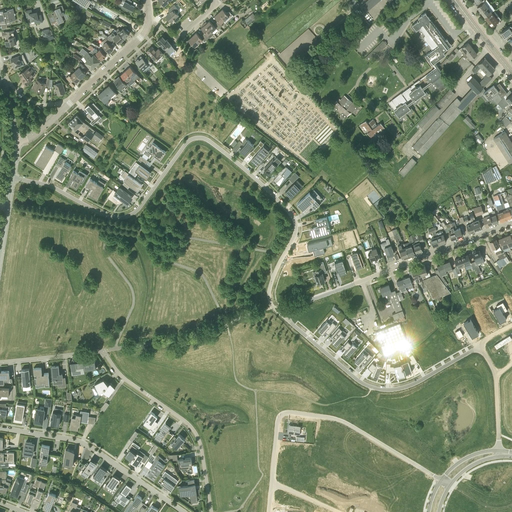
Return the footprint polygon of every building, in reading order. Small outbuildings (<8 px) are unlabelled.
[(73,0),(87,8),(91,1),(90,0),(73,0)] [(131,12),(135,6),(129,3),(130,0),(121,0),(125,1),(122,7),(131,12)] [(367,0),(357,9),(359,11),(362,8),(366,12),(379,0),(388,0),(389,1),(390,0),(367,0)] [(481,0),(475,4),(477,7),(481,12),(488,6),(484,1),(483,2),(481,0)] [(65,10),(62,5),(57,7),(57,8),(55,9),(56,10),(48,13),(52,24),(52,23),(57,21),(58,23),(64,21),(64,19),(70,17),(67,10),(65,10)] [(171,21),(178,15),(173,10),(176,7),(174,5),(168,10),(170,12),(166,16),(171,21)] [(488,6),(481,12),(485,17),(490,13),(492,11),(488,6)] [(1,24),(2,29),(7,28),(6,21),(13,19),(13,21),(16,20),(15,16),(16,14),(14,13),(13,8),(0,11),(0,22),(0,24),(1,24)] [(32,13),(32,10),(32,9),(25,11),(27,18),(30,17),(31,21),(34,20),(35,24),(43,22),(41,14),(38,15),(37,12),(32,13)] [(223,9),(218,13),(225,20),(229,16),(231,18),(233,16),(229,11),(227,13),(223,9)] [(490,13),(485,17),(492,26),(501,19),(494,10),(492,11),(490,13)] [(225,20),(218,13),(214,16),(218,21),(216,23),(220,28),(223,25),(221,24),(225,20)] [(431,71),(432,72),(437,68),(440,71),(441,71),(438,66),(439,65),(436,62),(445,55),(443,52),(444,51),(445,51),(448,49),(448,48),(452,45),(447,39),(446,40),(425,13),(422,15),(422,14),(421,15),(421,16),(418,18),(420,20),(418,22),(418,21),(412,25),(416,30),(419,28),(427,38),(424,39),(432,50),(425,56),(432,65),(432,64),(435,68),(431,71)] [(244,20),(247,24),(252,20),(250,17),(249,16),(244,20)] [(220,28),(216,23),(213,25),(210,21),(207,23),(206,22),(204,23),(212,32),(216,28),(218,30),(220,28)] [(208,35),(212,32),(204,23),(203,25),(204,26),(201,28),(205,32),(203,35),(207,40),(210,37),(208,35)] [(509,35),(511,32),(511,23),(500,33),(504,38),(507,36),(508,36),(509,35)] [(50,30),(49,28),(42,30),(44,38),(48,36),(49,40),(54,38),(51,30),(50,30)] [(116,30),(124,39),(129,34),(123,28),(121,30),(120,29),(119,29),(118,28),(116,30)] [(124,39),(116,30),(115,29),(113,31),(110,34),(108,37),(113,42),(115,40),(119,43),(124,39)] [(8,31),(10,40),(5,41),(6,45),(13,44),(13,43),(17,42),(14,30),(8,31)] [(207,40),(203,35),(200,37),(196,32),(192,36),(199,43),(203,40),(205,42),(207,40)] [(166,40),(164,37),(163,36),(157,42),(160,46),(161,45),(164,48),(163,49),(171,58),(178,52),(171,44),(166,39),(166,40)] [(199,43),(192,36),(188,40),(192,44),(190,46),(194,51),(196,49),(195,47),(199,43)] [(110,52),(111,51),(111,50),(113,49),(110,45),(113,42),(108,37),(105,39),(103,41),(105,43),(102,46),(109,53),(109,52),(110,52)] [(365,58),(369,62),(387,45),(383,41),(365,58)] [(459,49),(464,55),(473,48),(468,42),(459,49)] [(98,51),(94,48),(90,45),(88,48),(90,49),(96,53),(102,59),(106,55),(100,49),(98,51)] [(156,51),(152,46),(146,51),(156,62),(162,57),(161,56),(164,53),(159,48),(156,51)] [(450,59),(455,54),(454,54),(458,50),(456,48),(448,57),(450,59)] [(473,48),(464,55),(468,61),(477,54),(473,48)] [(88,53),(87,53),(86,55),(95,65),(100,61),(94,54),(92,56),(88,53)] [(20,67),(27,64),(23,54),(11,59),(14,68),(19,66),(20,67)] [(95,65),(86,55),(85,56),(84,57),(87,61),(85,62),(91,69),(95,65)] [(145,60),(142,57),(141,56),(135,61),(144,70),(149,66),(150,67),(154,64),(147,57),(145,60)] [(483,69),(490,63),(485,57),(477,64),(472,71),(475,73),(478,70),(480,72),(483,69)] [(74,71),(81,79),(86,74),(83,71),(86,68),(83,64),(81,63),(78,66),(79,67),(74,71)] [(490,63),(483,69),(487,73),(483,77),(484,78),(479,83),(473,77),(467,82),(472,88),(460,101),(457,97),(413,146),(422,155),(462,110),(468,104),(477,93),(478,94),(483,88),(483,87),(492,78),(489,74),(495,68),(490,63)] [(130,66),(126,70),(134,80),(139,75),(136,72),(130,66)] [(26,86),(32,81),(30,78),(34,76),(30,70),(32,69),(30,67),(19,74),(25,82),(23,82),(26,86)] [(428,84),(422,88),(423,89),(424,88),(429,85),(433,90),(438,87),(441,91),(448,86),(445,82),(448,80),(443,74),(442,75),(440,71),(437,68),(432,72),(426,76),(428,80),(426,81),(428,84)] [(134,80),(126,70),(121,75),(127,81),(126,82),(127,84),(133,90),(137,85),(134,82),(134,80)] [(81,79),(74,71),(70,75),(70,74),(66,78),(71,82),(74,80),(77,83),(77,82),(77,81),(78,80),(78,81),(81,79)] [(127,84),(126,82),(120,76),(114,81),(124,91),(126,88),(124,86),(127,84)] [(49,87),(49,79),(50,78),(48,78),(45,83),(37,79),(33,89),(42,93),(45,85),(49,87)] [(58,95),(65,93),(62,82),(54,85),(58,95)] [(483,88),(478,94),(480,96),(484,93),(489,99),(491,97),(495,103),(495,102),(497,104),(502,99),(505,95),(507,93),(500,83),(495,87),(494,85),(486,91),(483,88)] [(423,89),(422,88),(420,85),(417,88),(416,86),(411,90),(412,91),(409,94),(411,98),(410,98),(412,101),(407,104),(408,105),(409,105),(414,101),(416,99),(417,101),(420,99),(419,98),(421,96),(422,97),(425,95),(424,94),(425,93),(425,92),(426,91),(424,88),(423,89)] [(109,86),(104,90),(110,97),(113,100),(118,95),(115,92),(109,86)] [(411,90),(410,88),(401,95),(400,94),(391,100),(397,108),(394,110),(396,114),(395,115),(398,118),(399,117),(401,116),(402,117),(405,116),(403,114),(406,112),(407,114),(410,112),(408,110),(410,109),(411,108),(409,105),(408,105),(407,104),(405,102),(410,98),(411,98),(409,94),(412,91),(411,90)] [(445,102),(453,92),(450,89),(418,124),(421,127),(444,102),(445,102)] [(110,97),(104,90),(99,95),(107,104),(110,101),(108,99),(110,97)] [(511,92),(509,90),(507,93),(505,95),(507,97),(500,103),(498,104),(499,105),(496,108),(489,115),(491,117),(498,110),(497,109),(502,105),(507,101),(509,103),(511,100),(511,92)] [(352,102),(344,95),(340,100),(339,99),(337,101),(336,101),(333,104),(338,108),(337,110),(341,113),(342,112),(347,116),(350,113),(351,114),(355,109),(354,108),(358,103),(354,100),(352,102)] [(153,101),(149,97),(144,102),(148,106),(153,101)] [(102,111),(94,102),(90,105),(89,104),(85,108),(89,113),(87,115),(92,121),(90,123),(93,125),(101,117),(98,114),(102,111)] [(505,126),(511,121),(511,119),(511,105),(510,107),(507,112),(500,121),(505,126)] [(88,130),(83,137),(88,141),(92,136),(99,141),(102,137),(94,131),(95,130),(83,121),(77,115),(69,122),(75,129),(81,124),(83,125),(82,125),(88,130)] [(468,124),(471,121),(472,120),(467,116),(463,119),(468,124)] [(377,125),(375,123),(376,123),(373,119),(367,123),(366,121),(360,125),(362,128),(363,127),(365,130),(367,129),(368,132),(367,132),(371,137),(376,134),(375,132),(377,131),(378,132),(381,130),(382,130),(385,128),(380,123),(377,125)] [(493,139),(506,158),(509,163),(511,160),(511,142),(505,131),(493,139)] [(484,140),(478,134),(475,136),(481,142),(484,140)] [(241,149),(239,150),(245,155),(254,145),(248,140),(243,136),(239,141),(244,145),(241,148),(241,149)] [(153,142),(147,150),(155,156),(156,155),(159,158),(158,158),(160,159),(166,152),(153,142)] [(256,153),(262,145),(259,142),(252,150),(256,153)] [(60,153),(64,147),(58,144),(54,150),(60,153)] [(94,158),(98,153),(86,144),(82,150),(94,158)] [(54,151),(46,146),(35,163),(44,168),(54,151)] [(261,148),(251,160),(257,165),(266,154),(261,148)] [(148,161),(141,156),(138,160),(145,165),(148,161)] [(69,171),(72,166),(65,162),(66,160),(60,157),(57,163),(62,166),(56,176),(62,179),(67,170),(69,171)] [(264,171),(268,175),(277,165),(281,161),(277,157),(273,161),(273,162),(272,162),(270,164),(266,168),(265,167),(265,168),(266,169),(264,171)] [(413,157),(400,171),(404,176),(418,161),(413,157)] [(147,178),(151,173),(151,172),(136,162),(134,164),(138,167),(135,170),(147,178)] [(273,180),(279,185),(291,172),(286,166),(278,173),(279,174),(273,180)] [(491,168),(482,174),(486,183),(495,180),(491,168)] [(71,185),(77,188),(80,183),(82,184),(88,175),(80,170),(78,173),(74,171),(70,177),(74,180),(71,185)] [(295,172),(289,179),(293,183),(299,176),(295,172)] [(125,181),(123,184),(128,188),(130,185),(138,190),(142,185),(128,174),(124,180),(125,181)] [(103,186),(90,178),(86,186),(91,189),(92,187),(93,188),(89,194),(96,198),(103,186)] [(295,183),(285,192),(291,198),(300,188),(295,183)] [(127,203),(132,197),(119,188),(114,194),(127,203)] [(310,192),(297,204),(303,210),(309,204),(314,209),(320,204),(319,203),(323,198),(314,189),(310,192)] [(498,195),(506,219),(511,216),(511,212),(510,208),(509,208),(505,209),(501,197),(500,194),(498,195)] [(506,219),(498,195),(493,196),(495,201),(494,201),(498,212),(498,213),(500,221),(506,219)] [(489,215),(493,224),(498,222),(494,210),(489,212),(489,215)] [(471,219),(475,230),(482,228),(479,219),(475,221),(472,213),(469,214),(471,219)] [(493,224),(489,215),(483,217),(486,226),(493,224)] [(330,231),(327,217),(316,220),(314,220),(315,225),(313,226),(313,228),(310,229),(312,236),(330,231)] [(475,230),(471,219),(469,220),(467,217),(464,218),(469,232),(475,230)] [(452,239),(457,237),(451,223),(449,224),(449,223),(447,224),(446,225),(443,221),(440,223),(445,229),(447,228),(449,231),(452,239)] [(451,223),(457,237),(463,235),(460,227),(456,229),(454,222),(451,223)] [(433,246),(440,244),(437,236),(435,232),(433,228),(431,228),(428,230),(430,234),(432,233),(434,237),(430,238),(433,246)] [(410,235),(413,244),(416,252),(422,250),(419,240),(415,241),(413,234),(410,235)] [(437,236),(440,244),(446,241),(443,234),(442,234),(437,236)] [(404,244),(408,255),(415,253),(412,244),(413,244),(410,235),(407,236),(409,242),(404,244),(404,243),(404,244)] [(509,246),(505,236),(499,238),(500,239),(497,241),(500,246),(502,249),(509,246)] [(388,256),(394,254),(388,238),(386,239),(386,241),(381,244),(382,248),(384,247),(388,256)] [(500,246),(497,241),(496,238),(489,241),(493,249),(500,258),(496,260),(496,261),(494,263),(499,270),(502,268),(501,267),(510,260),(504,252),(502,252),(501,250),(501,249),(502,249),(500,246)] [(310,249),(314,248),(316,255),(322,253),(320,246),(328,244),(327,239),(309,244),(310,249)] [(402,258),(408,255),(404,244),(404,243),(401,244),(400,244),(399,241),(396,242),(402,258)] [(380,257),(376,248),(372,250),(373,251),(368,253),(368,254),(369,254),(372,262),(377,260),(377,259),(380,257)] [(473,262),(476,270),(478,274),(481,272),(479,267),(477,262),(483,260),(479,250),(472,253),(476,261),(473,262)] [(358,253),(357,252),(351,254),(353,261),(352,261),(354,265),(355,264),(356,268),(363,266),(362,264),(364,264),(360,253),(358,253)] [(461,257),(464,264),(470,262),(467,254),(461,257)] [(455,268),(457,274),(460,273),(459,269),(465,267),(464,264),(461,257),(455,259),(458,267),(455,268)] [(340,274),(347,272),(343,259),(334,262),(328,265),(331,272),(338,270),(340,274)] [(326,272),(323,261),(319,263),(322,269),(316,271),(313,272),(314,276),(315,275),(317,283),(322,282),(322,281),(324,280),(322,273),(326,271),(326,272)] [(457,274),(455,268),(452,269),(449,261),(443,263),(447,273),(453,271),(455,277),(458,276),(457,274)] [(447,273),(443,263),(437,266),(440,272),(441,274),(438,276),(445,285),(447,284),(445,281),(446,281),(442,275),(447,273)] [(418,267),(423,280),(426,278),(425,275),(428,273),(425,265),(418,267)] [(412,270),(415,277),(416,282),(420,281),(421,283),(424,282),(423,280),(418,267),(412,270)] [(403,279),(407,289),(410,288),(410,289),(413,288),(410,279),(415,277),(412,270),(408,271),(410,276),(403,279)] [(423,280),(424,282),(424,284),(432,300),(443,295),(450,293),(445,285),(438,276),(437,274),(426,278),(423,280)] [(396,293),(399,301),(399,302),(404,300),(401,292),(407,290),(407,289),(403,279),(397,281),(401,291),(396,293)] [(399,301),(396,293),(395,290),(391,292),(389,284),(380,288),(383,295),(388,293),(396,313),(392,314),(394,320),(398,318),(400,322),(405,320),(404,316),(405,316),(399,302),(399,301)] [(443,323),(443,322),(441,318),(435,321),(437,324),(438,327),(443,323)] [(324,323),(316,334),(320,338),(322,335),(326,338),(331,332),(327,329),(329,327),(324,323)] [(400,323),(376,332),(384,355),(408,346),(400,323)] [(333,335),(329,340),(332,343),(330,346),(334,350),(343,339),(339,336),(337,338),(333,335)] [(346,345),(341,351),(345,354),(342,357),(347,360),(356,350),(351,346),(349,348),(346,345)] [(411,359),(401,362),(405,374),(412,372),(410,364),(413,363),(414,364),(417,362),(413,354),(409,356),(411,359)] [(361,355),(352,365),(357,369),(359,366),(363,369),(367,364),(364,360),(365,359),(361,355)] [(77,371),(96,368),(95,360),(87,361),(87,363),(76,364),(77,371)] [(397,377),(405,375),(401,363),(394,366),(390,365),(391,362),(387,362),(386,372),(390,372),(390,370),(395,371),(397,377)] [(59,374),(58,366),(52,366),(53,384),(63,383),(62,374),(59,374)] [(374,369),(370,366),(365,371),(371,376),(370,380),(375,382),(380,369),(375,367),(374,369)] [(33,368),(34,374),(37,374),(37,378),(34,378),(35,384),(43,383),(43,382),(45,381),(45,386),(50,386),(48,372),(44,373),(44,374),(42,374),(41,367),(33,368)] [(23,385),(31,385),(29,368),(21,369),(23,385)] [(9,379),(8,370),(0,371),(0,383),(13,383),(12,378),(9,379)] [(102,391),(108,384),(104,379),(95,384),(99,393),(102,391)] [(110,382),(108,384),(102,391),(109,396),(115,388),(110,382)] [(9,394),(9,387),(0,387),(0,398),(1,399),(1,398),(2,398),(8,398),(8,394),(9,394)] [(103,413),(109,404),(105,401),(99,411),(103,413)] [(23,414),(29,415),(30,408),(24,407),(25,405),(17,403),(15,418),(22,420),(23,414)] [(42,423),(45,410),(37,409),(35,422),(42,423)] [(62,413),(63,410),(59,409),(58,412),(53,411),(52,416),(51,419),(52,419),(51,424),(55,425),(55,426),(58,426),(58,425),(59,425),(61,413),(62,413)] [(158,423),(154,421),(157,416),(151,412),(144,423),(147,425),(149,422),(155,426),(158,423)] [(79,425),(81,415),(77,415),(76,418),(72,417),(70,427),(78,428),(78,424),(79,425)] [(166,422),(155,437),(160,441),(171,425),(166,422)] [(300,425),(288,424),(287,433),(299,434),(300,425)] [(138,433),(135,430),(129,439),(132,441),(138,433)] [(177,448),(185,439),(179,434),(171,443),(177,448)] [(8,444),(9,439),(0,437),(0,447),(10,448),(10,447),(8,447),(9,444),(14,445),(8,444)] [(134,442),(132,441),(133,441),(128,448),(130,449),(126,455),(132,459),(137,452),(139,449),(132,444),(134,442)] [(32,455),(33,446),(32,445),(32,443),(26,442),(25,446),(24,446),(23,452),(24,453),(32,455)] [(47,465),(49,450),(48,450),(48,446),(42,445),(42,444),(39,464),(47,465)] [(149,452),(149,453),(152,455),(158,446),(155,444),(149,452)] [(73,465),(74,462),(72,461),(74,450),(66,449),(64,464),(72,466),(72,465),(73,465)] [(14,460),(14,452),(0,452),(0,460),(0,461),(0,463),(8,463),(8,460),(14,460)] [(137,452),(132,459),(130,462),(137,466),(143,457),(146,458),(149,453),(149,452),(145,458),(137,452)] [(190,468),(189,466),(192,465),(191,457),(179,459),(180,467),(184,466),(186,471),(190,468)] [(154,466),(148,474),(155,479),(165,464),(156,458),(152,465),(154,466)] [(97,463),(91,459),(88,464),(86,463),(84,464),(85,465),(86,466),(85,467),(82,472),(88,476),(97,463)] [(106,471),(106,472),(107,471),(109,472),(109,471),(101,466),(101,465),(93,476),(100,480),(106,471)] [(6,480),(6,471),(0,470),(0,490),(6,492),(8,487),(9,487),(11,482),(6,480)] [(120,479),(113,474),(106,485),(113,489),(120,479)] [(26,492),(29,484),(26,483),(27,480),(17,476),(10,494),(18,497),(20,490),(26,492)] [(162,476),(158,481),(164,485),(165,484),(172,489),(171,490),(171,489),(171,490),(176,483),(168,477),(166,479),(162,476)] [(191,502),(198,501),(195,483),(194,478),(188,480),(188,484),(179,486),(180,495),(190,493),(191,502)] [(40,500),(46,483),(36,479),(35,483),(39,485),(37,493),(30,490),(26,500),(31,503),(32,501),(33,501),(34,497),(40,500)] [(420,494),(421,490),(426,491),(426,484),(419,484),(419,482),(414,481),(413,492),(418,493),(420,494)] [(128,504),(133,498),(127,494),(132,487),(127,484),(120,493),(120,492),(117,496),(117,497),(115,500),(119,503),(121,500),(128,504)] [(54,504),(57,496),(56,495),(49,492),(43,507),(50,510),(50,509),(52,505),(51,504),(52,503),(54,504)] [(420,494),(418,493),(410,492),(408,501),(417,503),(417,499),(421,500),(423,494),(420,494)] [(138,506),(137,506),(140,501),(142,498),(138,495),(125,511),(130,511),(131,511),(132,511),(135,509),(138,511),(144,511),(148,507),(148,506),(141,502),(138,506)] [(461,511),(463,511),(465,499),(459,498),(459,500),(452,499),(451,505),(457,506),(456,510),(461,511)] [(78,511),(80,509),(81,506),(80,506),(79,508),(76,507),(78,503),(73,501),(74,499),(68,511),(69,511),(78,511)] [(421,503),(417,503),(408,501),(407,511),(412,511),(414,511),(415,509),(420,509),(421,503)]
